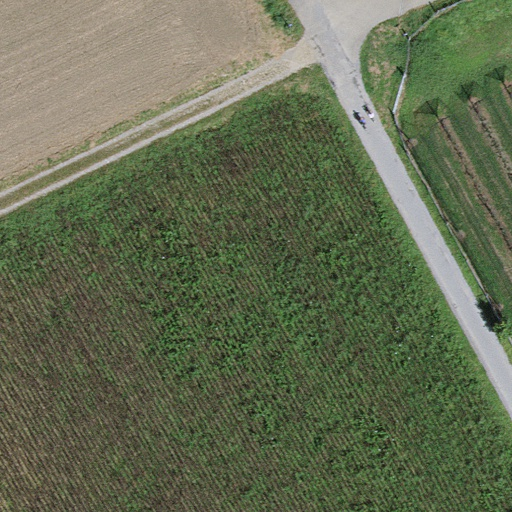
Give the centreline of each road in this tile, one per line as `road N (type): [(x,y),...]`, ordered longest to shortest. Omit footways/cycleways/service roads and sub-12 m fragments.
road 1 (track): [(511,380),(323,32)]
road 2 (track): [(0,201),(329,44)]
